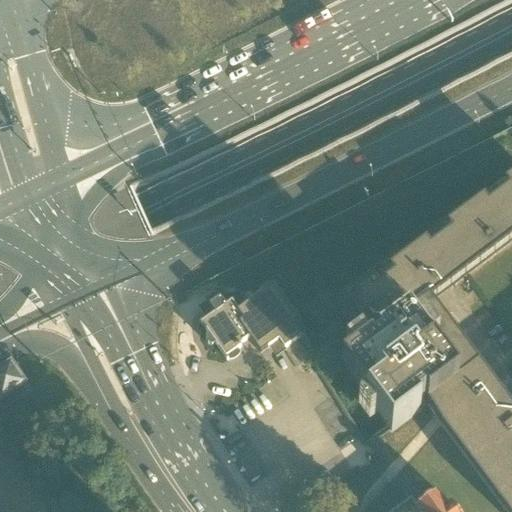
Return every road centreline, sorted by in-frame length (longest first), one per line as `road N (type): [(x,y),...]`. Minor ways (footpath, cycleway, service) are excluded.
road 1 (primary): [(0,280),(511,24)]
road 2 (secondary): [(108,284),(511,89)]
road 3 (secondary): [(425,0),(61,180)]
road 4 (unclassified): [(61,180),(10,0)]
road 5 (secondary): [(64,306),(99,373),(148,415)]
road 6 (secondary): [(148,415),(138,353),(108,284)]
